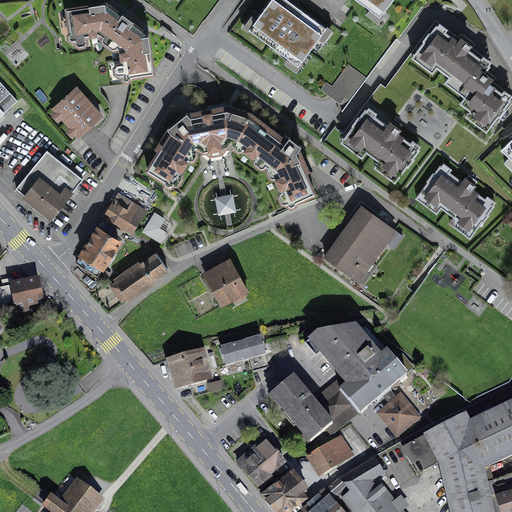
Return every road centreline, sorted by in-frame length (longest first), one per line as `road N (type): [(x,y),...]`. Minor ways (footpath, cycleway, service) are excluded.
road 1 (residential): [(100,330),(185,264),(300,210),(372,187)]
road 2 (residential): [(196,52),(72,245),(46,269)]
road 3 (primary): [(130,364),(254,511)]
road 4 (unknown): [(245,409),(318,481),(372,453),(376,431)]
road 5 (unclassified): [(0,456),(130,364)]
